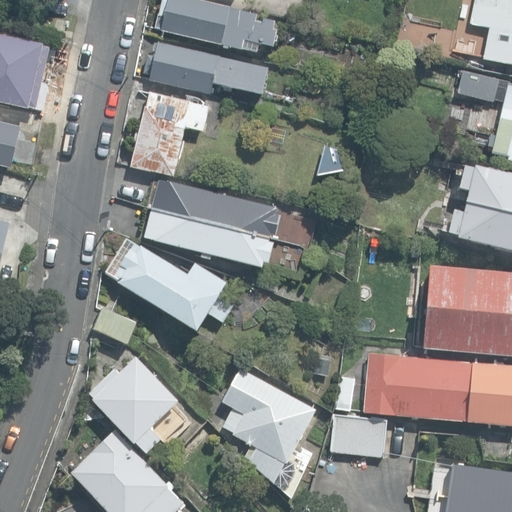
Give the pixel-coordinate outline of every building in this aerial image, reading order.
[(242,48),(258,52),(260,44),(273,47),(277,30),(273,29),(275,21),(263,18),(262,23),(255,22),(257,15),(196,0),(161,0),(155,28),(162,30),(161,30),(242,50),(242,48)] [(511,0),(473,0),(469,20),(489,24),(482,56),(511,62),(511,0)] [(394,48),(407,51),(411,37),(397,34),(394,48)] [(0,107),(33,114),(44,52),(38,51),(38,49),(0,42),(0,107)] [(213,83),(262,95),(269,68),(158,42),(155,56),(148,55),(144,73),(151,75),(149,80),(210,94),(213,83)] [(511,83),(463,71),(457,93),(503,105),(495,136),(491,135),(488,146),(492,147),(491,153),(508,158),(508,160),(511,160),(511,83)] [(131,166),(174,176),(186,127),(203,131),(209,107),(150,93),(146,107),(145,106),(131,166)] [(0,165),(11,168),(13,161),(18,139),(21,126),(2,122),(3,114),(0,113),(0,165)] [(18,139),(13,161),(33,165),(38,143),(18,139)] [(466,201),(511,211),(511,174),(475,166),(474,167),(465,165),(459,188),(469,190),(466,201)] [(151,208),(270,237),(271,234),(275,235),(280,215),(276,214),(277,208),(158,179),(151,208)] [(511,250),(511,211),(466,201),(463,212),(453,210),(448,232),(458,234),(457,237),(511,250)] [(269,241),(270,237),(151,208),(143,239),(262,268),(264,262),(268,263),(273,242),(269,241)] [(0,264),(10,222),(0,219),(0,264)] [(118,283),(197,332),(208,314),(223,323),(234,305),(218,296),(226,282),(195,263),(188,274),(142,245),(141,247),(126,238),(105,272),(119,281),(118,283)] [(423,247),(410,245),(408,258),(421,260),(423,247)] [(418,274),(419,261),(409,260),(408,273),(418,274)] [(423,348),(511,355),(511,272),(430,265),(423,348)] [(93,328),(128,343),(137,322),(102,308),(93,328)] [(364,413),(511,425),(511,365),(369,353),(364,413)] [(136,442),(147,453),(161,439),(150,428),(179,400),(136,356),(119,373),(114,368),(89,393),(93,398),(92,399),(134,443),(136,442)] [(274,481),(280,485),(287,483),(292,477),(294,470),(293,463),(288,460),(316,409),(240,368),(222,402),(232,407),(222,426),(234,432),(232,434),(256,447),(249,462),(273,483),(274,481)] [(334,408),(349,410),(353,378),(338,376),(334,408)] [(330,451),(382,457),(386,420),(334,414),(330,451)] [(188,441),(195,448),(214,427),(207,421),(188,441)] [(174,511),(184,502),(115,430),(71,472),(109,511),(174,511)] [(511,511),(511,471),(450,461),(444,511),(511,511)]
